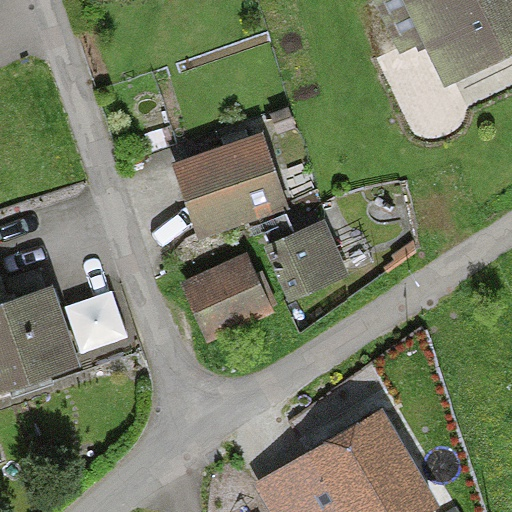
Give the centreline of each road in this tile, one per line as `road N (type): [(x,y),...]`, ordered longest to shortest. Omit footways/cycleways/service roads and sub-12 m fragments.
road 1 (residential): [(204,437),(151,329),(42,0)]
road 2 (residential): [(511,220),(204,437)]
road 3 (residential): [(204,437),(98,511)]
